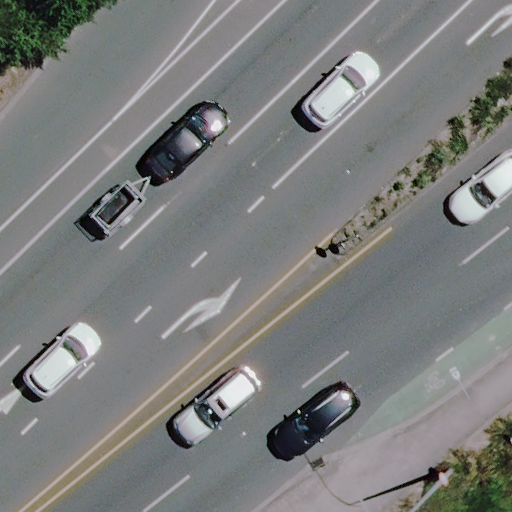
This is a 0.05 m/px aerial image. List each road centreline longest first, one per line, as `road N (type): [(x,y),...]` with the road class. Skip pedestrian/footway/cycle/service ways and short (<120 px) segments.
road 1 (primary): [(0,352),(377,0)]
road 2 (primary): [(511,227),(155,511)]
road 3 (primary): [(0,190),(28,134),(143,0)]
